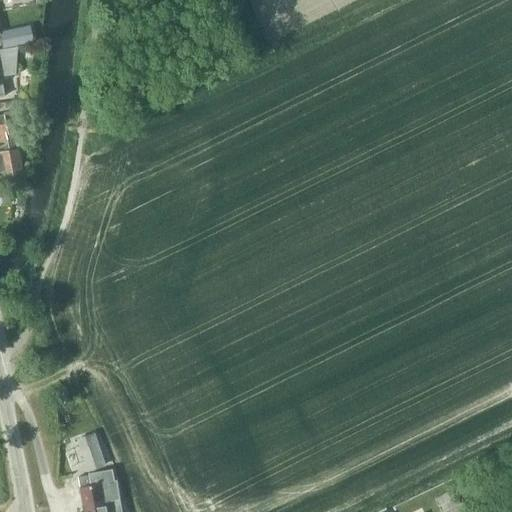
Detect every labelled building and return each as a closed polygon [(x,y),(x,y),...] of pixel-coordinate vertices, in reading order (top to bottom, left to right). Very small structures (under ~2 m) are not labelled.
[(29,24),(0,30),(0,35),(2,46),(32,40),(29,24)] [(0,97),(3,97),(0,77),(0,76),(15,73),(16,48),(0,50),(0,97)] [(0,141),(8,139),(10,150),(16,149),(12,132),(19,131),(16,120),(14,111),(4,113),(4,114),(0,115),(0,141)] [(0,173),(18,170),(23,169),(20,158),(19,149),(16,149),(10,150),(0,151),(0,173)] [(0,191),(0,204),(11,203),(9,191),(0,191)] [(106,466),(95,433),(77,439),(88,472),(106,466)] [(120,499),(117,479),(115,480),(113,469),(88,473),(89,474),(78,476),(83,505),(120,499)] [(449,487),(433,495),(440,508),(441,510),(441,511),(465,511),(462,502),(457,504),(456,503),(449,487)] [(122,511),(120,499),(83,505),(84,511),(122,511)]
